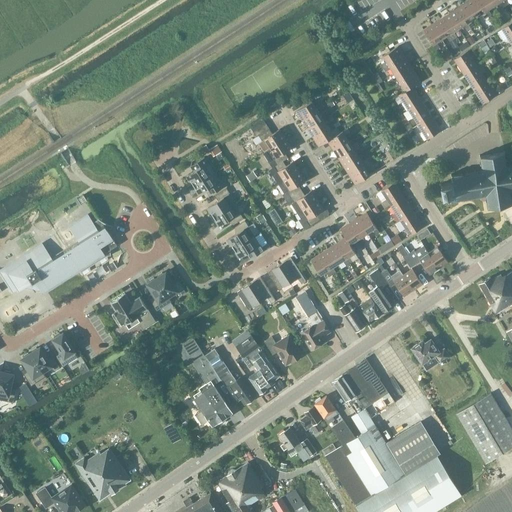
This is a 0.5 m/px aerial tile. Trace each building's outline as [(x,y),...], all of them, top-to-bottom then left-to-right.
[(477,0),(467,0),(466,1),(476,16),(481,13),(485,18),(488,16),(477,0)] [(493,6),(489,0),(477,0),(488,16),(491,14),(488,9),(493,6)] [(466,1),(457,7),(471,27),(474,25),(471,20),(476,16),(466,1)] [(457,7),(449,12),(459,28),(464,24),(467,29),(471,27),(457,7)] [(459,28),(449,12),(440,18),(453,38),(457,36),(454,31),(459,28)] [(432,23),(442,39),(446,36),(450,41),(453,38),(440,18),(432,23)] [(350,32),(355,29),(349,21),(345,24),(350,32)] [(511,21),(502,28),(511,43),(511,42),(511,21)] [(359,32),(365,29),(361,22),(355,25),(359,32)] [(442,39),(432,23),(422,29),(436,50),(440,47),(436,42),(442,39)] [(381,65),(383,67),(403,54),(397,46),(383,55),(386,61),(381,65)] [(477,65),(467,50),(454,58),(464,73),(477,65)] [(367,63),(377,57),(375,54),(365,59),(367,63)] [(390,68),(394,73),(409,63),(403,54),(383,67),(385,71),(390,68)] [(392,82),(394,85),(414,72),(409,63),(394,73),(397,78),(392,82)] [(486,80),(477,65),(464,73),(473,88),(486,80)] [(401,85),(405,91),(411,86),(420,81),(414,72),(394,85),(396,88),(401,85)] [(496,95),(486,80),(473,88),(483,103),(496,95)] [(399,95),(408,109),(421,101),(411,86),(405,91),(399,95)] [(408,109),(418,124),(430,116),(421,101),(408,109)] [(297,111),(302,119),(322,107),(320,103),(314,107),(311,102),(297,111)] [(302,119),(308,128),(322,119),(319,114),(324,110),(322,107),(302,119)] [(265,116),(269,124),(277,120),(273,112),(265,116)] [(430,116),(418,124),(427,139),(440,131),(430,116)] [(263,119),(251,127),(253,132),(257,137),(259,136),(262,141),(259,143),(264,152),(270,148),(270,149),(286,139),(280,129),(273,134),(266,124),(263,119)] [(308,128),(313,137),(333,124),(331,120),(325,124),(322,119),(308,128)] [(319,145),(322,143),(327,140),(333,136),(330,131),(335,127),(333,124),(313,137),(319,145)] [(327,140),(332,149),(348,139),(344,134),(349,131),(347,127),(333,136),(327,140)] [(270,149),(263,154),(273,168),(283,161),(288,158),(285,153),(292,148),(286,139),(270,149)] [(332,149),(338,158),(358,145),(356,141),(351,145),(348,139),(332,149)] [(338,158),(343,166),(359,157),(355,152),(360,148),(358,145),(338,158)] [(385,153),(390,161),(396,157),(391,149),(385,153)] [(441,184),(444,196),(444,197),(450,196),(451,201),(450,202),(451,203),(452,201),(456,201),(456,202),(458,202),(458,200),(464,199),(464,201),(465,200),(465,199),(472,197),(472,199),(473,199),(473,197),(479,196),(479,198),(481,198),(480,196),(487,195),(488,201),(486,201),(487,202),(488,202),(489,207),(488,209),(489,210),(490,208),(511,204),(511,205),(511,203),(510,198),(511,197),(511,196),(511,197),(510,191),(511,190),(511,166),(507,167),(506,161),(507,161),(507,160),(505,160),(505,155),(506,153),(505,152),(504,154),(483,157),(481,156),(480,157),(482,158),(483,163),(481,163),(481,165),(483,164),(484,171),(477,172),(477,171),(475,171),(475,172),(469,174),(469,172),(467,172),(468,174),(461,175),(461,173),(460,174),(460,175),(454,176),(451,175),(450,176),(452,177),(453,182),(441,184)] [(214,172),(205,157),(191,166),(194,172),(188,176),(187,177),(191,182),(192,181),(194,185),(214,173),(214,172)] [(343,166),(349,175),(369,162),(367,158),(362,161),(359,157),(343,166)] [(273,168),(269,170),(279,184),(299,171),(293,162),(286,166),(283,161),(273,168)] [(369,162),(349,175),(355,184),(370,175),(366,169),(371,165),(369,162)] [(299,171),(279,184),(285,193),(282,195),(286,200),(301,190),(298,185),(305,181),(299,171)] [(214,173),(194,185),(196,189),(195,189),(199,195),(210,188),(214,193),(225,186),(222,180),(218,179),(214,173)] [(238,178),(227,184),(233,196),(244,190),(238,178)] [(376,195),(381,202),(387,199),(391,206),(404,198),(394,183),(381,191),(376,195)] [(218,201),(207,208),(211,214),(212,213),(214,217),(230,207),(227,201),(231,198),(229,195),(230,193),(227,188),(215,195),(218,201)] [(301,190),(286,200),(289,206),(292,204),(297,213),(318,200),(312,191),(305,195),(301,190)] [(77,199),(81,205),(87,201),(84,195),(77,199)] [(413,212),(404,198),(391,206),(401,221),(413,212)] [(318,200),(297,213),(301,219),(299,220),(305,229),(320,219),(317,214),(324,209),(318,200)] [(230,207),(214,217),(216,220),(215,221),(219,227),(220,226),(230,220),(234,225),(244,219),(240,213),(236,216),(230,207)] [(358,218),(368,233),(373,229),(376,234),(379,232),(376,227),(366,212),(358,218)] [(423,227),(413,212),(401,221),(410,235),(423,227)] [(43,244),(0,270),(0,271),(13,292),(18,289),(19,290),(24,287),(33,289),(35,293),(41,289),(43,292),(80,269),(81,272),(105,257),(107,256),(109,256),(111,255),(111,250),(118,245),(109,232),(112,227),(113,227),(113,226),(112,226),(109,225),(107,224),(103,222),(100,219),(98,218),(98,219),(94,222),(89,215),(70,227),(79,241),(52,258),(43,244)] [(283,221),(280,217),(274,221),(277,225),(283,221)] [(349,223),(362,243),(366,241),(363,236),(368,233),(358,218),(349,223)] [(255,235),(245,221),(235,227),(239,232),(227,240),(231,245),(232,245),(234,249),(255,235)] [(346,237),(351,244),(356,241),(359,246),(362,243),(349,223),(341,229),(346,237)] [(427,228),(417,235),(420,241),(431,233),(427,228)] [(254,257),(264,250),(255,235),(234,249),(237,252),(236,253),(239,258),(240,258),(251,251),(254,257)] [(350,255),(356,252),(351,244),(346,237),(337,242),(350,262),(353,260),(350,255)] [(346,265),(350,262),(337,242),(329,248),(338,263),(343,260),(346,265)] [(397,248),(411,268),(416,264),(409,254),(402,244),(397,248)] [(429,253),(440,268),(449,262),(438,247),(429,253)] [(333,267),(338,263),(329,248),(320,254),(333,274),(336,272),(333,267)] [(370,258),(379,254),(377,249),(368,253),(370,258)] [(416,264),(421,261),(431,275),(440,268),(429,253),(420,259),(414,250),(409,254),(416,264)] [(329,276),(333,274),(320,254),(311,260),(321,274),(326,271),(329,276)] [(291,257),(279,265),(291,283),(298,278),(302,284),(306,281),(291,257)] [(114,262),(107,266),(111,272),(118,268),(114,262)] [(291,283),(279,265),(268,272),(279,290),(291,283)] [(388,283),(381,273),(379,269),(371,275),(378,286),(369,292),(383,313),(393,306),(381,288),(388,283)] [(381,273),(388,283),(394,280),(387,269),(381,273)] [(404,275),(414,290),(423,284),(413,269),(404,275)] [(480,283),(497,313),(511,304),(511,271),(503,276),(502,274),(493,279),(491,276),(480,283)] [(162,272),(157,275),(158,278),(157,278),(169,296),(177,291),(180,296),(186,292),(178,280),(173,283),(166,272),(164,274),(162,272)] [(394,281),(405,297),(414,290),(404,275),(394,281)] [(261,277),(249,284),(260,302),(268,297),(272,303),(276,300),(261,277)] [(154,278),(149,281),(149,283),(147,284),(154,295),(149,299),(157,311),(172,301),(169,296),(157,278),(156,279),(154,278)] [(314,306),(323,303),(316,281),(307,284),(314,306)] [(260,302),(249,284),(237,292),(249,310),(260,302)] [(300,292),(304,302),(311,300),(307,289),(300,292)] [(275,292),(272,294),(276,300),(275,301),(278,305),(282,302),(275,292)] [(125,293),(111,303),(116,311),(114,313),(122,325),(124,324),(128,330),(140,323),(143,329),(156,321),(140,296),(131,302),(125,293)] [(370,298),(358,306),(362,311),(370,322),(375,318),(378,319),(380,317),(380,315),(382,314),(370,298)] [(285,303),(278,308),(283,315),(290,310),(285,303)] [(346,305),(340,308),(356,331),(358,330),(361,330),(364,328),(365,325),(366,324),(355,308),(353,309),(350,304),(347,307),(346,305)] [(267,312),(264,307),(257,311),(261,316),(267,312)] [(223,308),(214,311),(222,332),(231,329),(223,308)] [(301,333),(312,350),(325,342),(322,337),(331,332),(324,320),(315,326),(314,325),(301,333)] [(100,321),(94,323),(96,329),(103,327),(100,321)] [(243,332),(248,329),(245,325),(224,338),(229,346),(245,335),(243,332)] [(61,334),(59,333),(54,336),(55,338),(53,339),(60,351),(55,355),(63,367),(78,357),(63,333),(61,334)] [(221,380),(190,333),(184,337),(174,343),(188,366),(193,363),(207,383),(200,388),(203,392),(195,398),(203,410),(196,414),(202,423),(209,419),(213,425),(232,412),(214,385),(221,380)] [(103,343),(110,340),(108,335),(101,338),(103,343)] [(252,336),(237,346),(244,356),(247,354),(259,346),(252,336)] [(273,355),(278,352),(286,365),(292,361),(292,362),(302,356),(289,336),(277,343),(272,336),(265,341),(273,355)] [(435,355),(441,363),(451,357),(445,348),(440,352),(431,339),(425,343),(423,341),(413,348),(423,363),(435,355)] [(259,346),(247,354),(258,370),(248,377),(259,394),(260,393),(262,394),(265,391),(265,390),(273,384),(274,381),(280,377),(271,364),(259,346)] [(53,355),(47,359),(40,347),(38,349),(36,347),(32,350),(32,353),(31,353),(43,372),(43,371),(51,366),(54,371),(60,367),(53,355)] [(30,354),(28,353),(23,356),(24,358),(22,359),(29,370),(24,374),(31,386),(46,376),(43,371),(43,372),(31,353),(30,354)] [(225,385),(232,380),(220,362),(223,360),(220,356),(210,363),(225,385)] [(345,376),(345,377),(365,408),(389,392),(366,358),(357,364),(359,367),(352,372),(345,376)] [(11,372),(5,370),(4,372),(3,372),(0,384),(0,399),(14,403),(17,389),(11,387),(14,374),(11,374),(11,372)] [(343,375),(333,382),(350,407),(353,406),(357,413),(365,408),(345,377),(343,375)] [(241,377),(227,386),(237,401),(241,398),(243,402),(245,400),(247,403),(255,398),(241,377)] [(21,392),(25,398),(32,394),(26,384),(20,387),(23,391),(21,392)] [(457,413),(486,463),(511,447),(511,427),(491,392),(457,413)] [(318,402),(315,403),(325,417),(330,423),(335,420),(333,417),(339,413),(328,395),(322,399),(321,397),(317,400),(318,402)] [(312,427),(316,434),(323,429),(319,422),(322,420),(314,408),(305,413),(307,416),(301,420),(307,430),(312,427)] [(336,448),(326,455),(361,511),(434,511),(462,495),(461,494),(427,440),(429,434),(421,421),(387,443),(371,418),(365,408),(357,413),(352,416),(362,433),(355,437),(343,419),(332,426),(343,444),(336,448)] [(291,427),(280,435),(289,448),(294,445),(304,460),(311,456),(312,457),(315,455),(314,453),(317,451),(308,438),(301,443),(291,427)] [(75,464),(79,470),(92,489),(99,500),(130,480),(110,448),(101,454),(100,452),(87,461),(85,458),(75,464)] [(504,469),(509,466),(504,458),(499,461),(504,469)] [(228,475),(218,481),(230,502),(229,503),(234,511),(252,511),(266,502),(263,496),(265,495),(261,487),(264,486),(249,462),(236,470),(233,469),(229,472),(228,475)] [(36,494),(46,508),(54,503),(60,511),(77,511),(86,506),(72,484),(52,498),(45,488),(36,494)] [(274,505),(262,511),(293,511),(297,510),(297,511),(307,511),(309,511),(296,489),(273,503),(274,505)] [(188,506),(178,511),(223,511),(211,492),(192,504),(191,502),(187,504),(188,506)]
